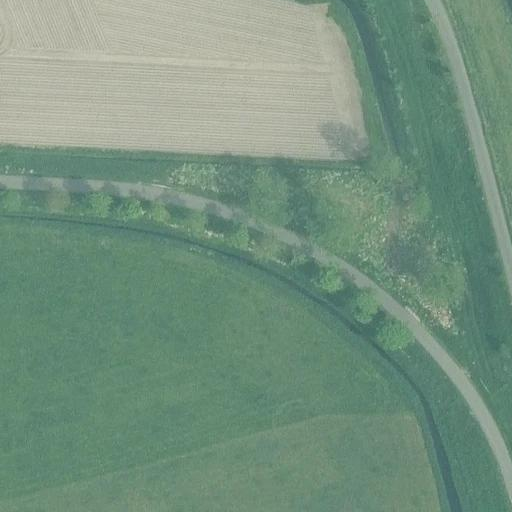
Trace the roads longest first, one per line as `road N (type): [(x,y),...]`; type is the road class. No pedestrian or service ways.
road 1 (unclassified): [(0,180),(195,203),(306,247),(360,281),(420,332),(472,398),(511,503)]
road 2 (unclassified): [(511,270),(444,0)]
